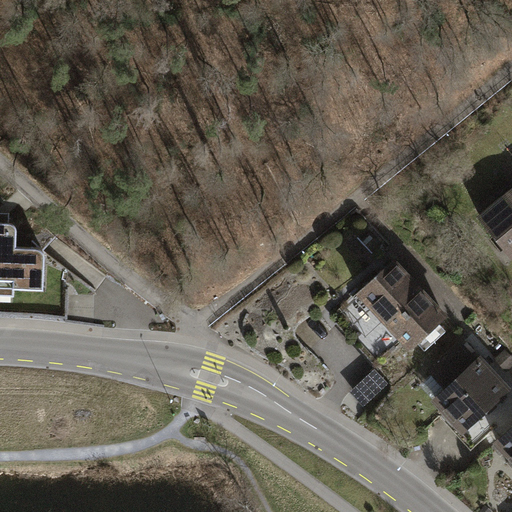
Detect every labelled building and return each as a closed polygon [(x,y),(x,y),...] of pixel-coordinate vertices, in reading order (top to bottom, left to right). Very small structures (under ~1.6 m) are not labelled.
[(511,190),(479,217),(511,256),(511,190)] [(11,223),(0,222),(0,296),(49,299),(52,260),(9,257),(11,223)] [(444,314),(390,253),(344,294),(399,355),(444,314)] [(440,384),(425,400),(457,433),(506,388),(475,354),(471,358),(456,341),(425,368),(440,384)] [(500,348),(489,358),(499,370),(510,360),(500,348)] [(388,384),(374,369),(350,392),(364,407),(388,384)] [(511,419),(487,443),(511,468),(511,419)]
